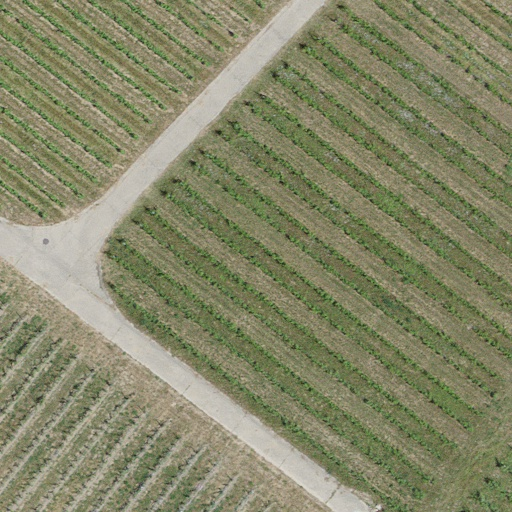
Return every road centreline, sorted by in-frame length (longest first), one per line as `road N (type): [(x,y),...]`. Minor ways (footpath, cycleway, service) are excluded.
road 1 (track): [(0,230),(360,511)]
road 2 (track): [(50,269),(313,0)]
